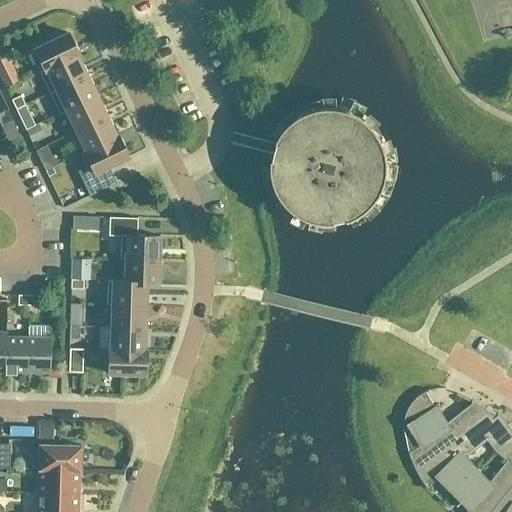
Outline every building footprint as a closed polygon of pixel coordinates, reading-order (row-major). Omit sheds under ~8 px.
[(44,70),(78,54),(68,34),(34,49),(44,70)] [(50,94),(87,76),(77,56),(78,55),(78,54),(44,70),(39,73),(40,75),(50,94)] [(17,82),(4,55),(0,56),(0,77),(5,88),(17,82)] [(60,115),(66,112),(97,97),(87,76),(50,94),(60,115)] [(66,112),(76,133),(107,118),(97,97),(66,112)] [(190,119),(203,116),(199,98),(186,101),(190,119)] [(25,106),(16,110),(25,130),(34,126),(25,106)] [(332,106),(328,106),(324,106),(320,107),(316,108),(312,109),(309,110),(305,112),(301,114),(298,116),(295,119),(292,121),(289,124),(286,127),(284,130),(281,134),(279,138),(278,141),(279,142),(278,146),(277,150),(276,154),(275,158),(273,158),(273,161),(273,165),(273,169),(274,173),(275,178),(276,181),(277,185),(279,189),(281,193),(283,196),(286,200),(288,203),(291,206),(294,209),(298,211),(301,213),(305,215),(308,217),(312,219),(316,220),(320,221),(324,221),(328,222),(333,222),(337,222),(340,221),(344,220),(348,219),(351,218),(355,217),(358,215),(361,214),(364,212),(366,210),(369,208),(372,205),(374,203),(376,200),(378,197),(380,194),(382,191),(384,188),(385,185),(386,182),(387,178),(388,175),(388,171),(389,168),(389,164),(389,161),(389,157),(388,154),(388,151),(387,147),(386,144),(384,141),(383,138),(381,135),(379,132),(377,129),(375,126),(373,123),(370,121),(368,119),(365,117),(362,115),(359,113),(356,111),(352,110),(349,109),(345,107),(341,107),(336,106),(332,106)] [(116,137),(107,118),(76,133),(84,152),(116,137)] [(89,196),(109,187),(102,171),(128,158),(117,136),(116,137),(84,152),(80,154),(86,168),(78,172),(89,196)] [(137,236),(137,219),(109,218),(108,236),(120,236),(120,259),(159,261),(159,237),(137,236)] [(73,271),(89,270),(88,250),(72,251),(73,271)] [(159,261),(120,259),(120,260),(124,260),(124,281),(124,282),(146,283),(146,284),(158,284),(159,261)] [(71,280),(71,289),(83,290),(83,281),(71,280)] [(124,281),(107,281),(106,305),(111,305),(145,307),(146,284),(146,283),(124,282),(124,281)] [(17,305),(28,306),(29,296),(17,296),(17,305)] [(38,296),(29,296),(28,306),(38,306),(38,296)] [(145,307),(111,305),(110,327),(144,328),(145,307)] [(69,326),(69,339),(78,339),(79,327),(69,326)] [(144,328),(110,327),(110,349),(144,351),(144,328)] [(27,372),(28,338),(6,337),(5,371),(27,372)] [(28,338),(27,372),(48,372),(49,339),(28,338)] [(69,349),(68,372),(82,372),(83,349),(69,349)] [(144,351),(110,349),(108,349),(108,374),(144,375),(145,351),(144,351)] [(409,452),(410,455),(412,461),(414,466),(417,472),(490,415),(486,410),(487,409),(472,401),(472,402),(473,403),(446,425),(426,393),(428,392),(429,392),(429,391),(426,392),(423,394),(420,395),(417,398),(415,400),(413,403),(410,405),(409,408),(407,411),(406,415),(405,418),(405,421),(404,425),(404,428),(405,431),(406,430),(413,425),(425,444),(411,452),(410,452),(409,452)] [(490,415),(417,472),(419,476),(422,480),(424,484),(428,489),(429,488),(429,487),(441,475),(457,491),(479,470),(465,456),(487,439),(496,451),(497,452),(505,444),(496,434),(511,422),(511,421),(498,414),(498,415),(499,416),(494,419),(490,415)] [(0,468),(9,469),(10,445),(0,444),(0,468)] [(479,470),(457,491),(472,507),(467,511),(491,511),(511,486),(511,450),(505,444),(497,452),(507,461),(490,481),(479,470)] [(80,471),(81,446),(38,445),(38,468),(38,469),(80,471)] [(38,469),(38,468),(37,468),(36,492),(79,494),(80,471),(38,469)] [(511,511),(511,486),(491,511),(511,511)] [(78,511),(79,494),(36,492),(35,511),(78,511)]
